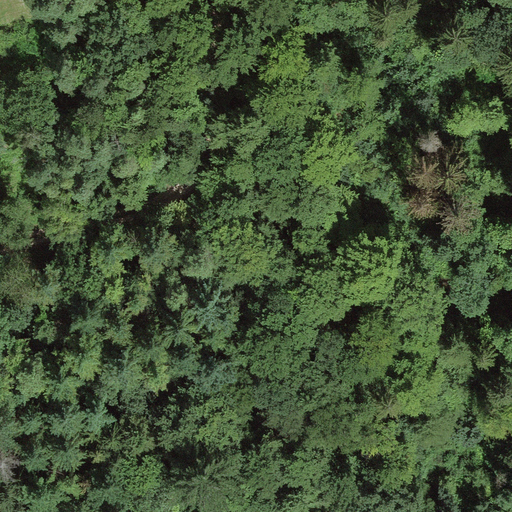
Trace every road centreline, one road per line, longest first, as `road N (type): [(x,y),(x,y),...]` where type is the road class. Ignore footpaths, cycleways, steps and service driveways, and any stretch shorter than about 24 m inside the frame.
road 1 (track): [(0,244),(158,206),(192,179),(211,121),(213,0)]
road 2 (track): [(511,415),(393,422),(176,485)]
